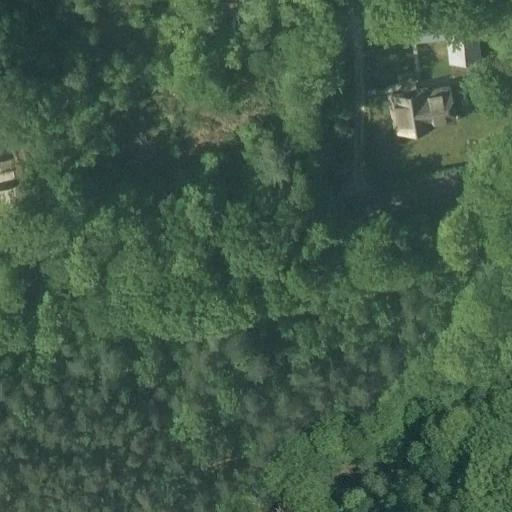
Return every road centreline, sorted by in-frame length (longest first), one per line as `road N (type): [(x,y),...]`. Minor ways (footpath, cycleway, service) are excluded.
road 1 (tertiary): [(0,274),(511,177)]
road 2 (track): [(356,206),(355,0)]
road 3 (track): [(263,496),(388,365)]
road 4 (track): [(388,365),(511,388)]
